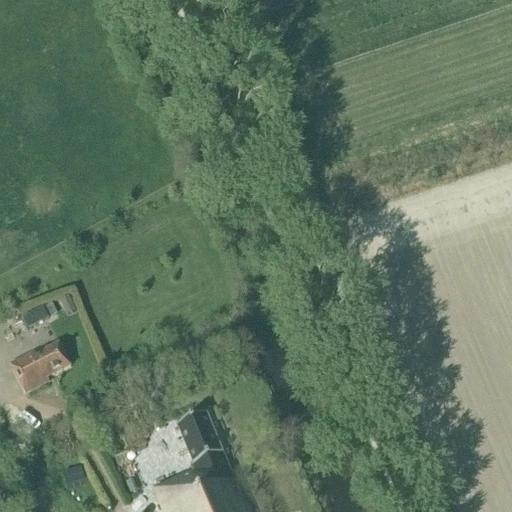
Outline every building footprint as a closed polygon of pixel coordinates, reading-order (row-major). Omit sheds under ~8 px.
[(69,298),(59,302),(67,318),(76,314),(69,298)] [(22,320),(27,331),(48,321),(43,310),(22,320)] [(11,367),(26,396),(50,383),(48,381),(71,369),(59,346),(36,357),(35,354),(11,367)] [(163,511),(250,511),(238,481),(234,483),(206,416),(178,428),(189,455),(185,457),(188,464),(192,462),(197,473),(155,491),(163,511)] [(128,449),(150,438),(144,423),(121,434),(128,449)]
